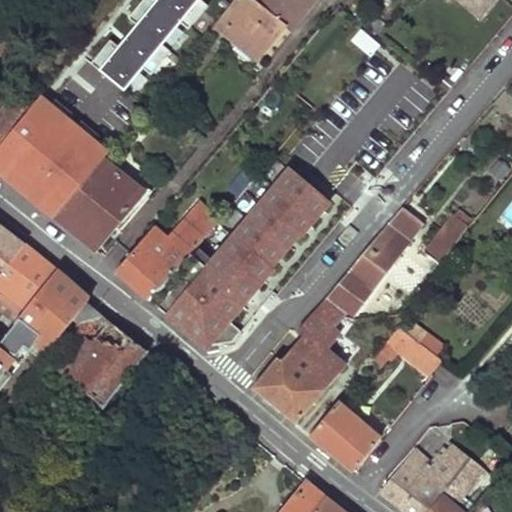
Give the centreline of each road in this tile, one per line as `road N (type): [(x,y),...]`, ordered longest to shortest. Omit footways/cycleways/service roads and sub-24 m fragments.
road 1 (residential): [(221,389),(511,54)]
road 2 (residential): [(0,204),(221,389)]
road 3 (residential): [(221,389),(353,497)]
road 4 (residential): [(353,497),(408,427),(448,402)]
